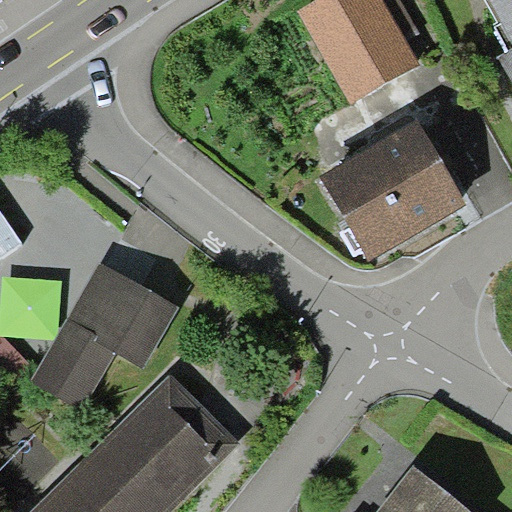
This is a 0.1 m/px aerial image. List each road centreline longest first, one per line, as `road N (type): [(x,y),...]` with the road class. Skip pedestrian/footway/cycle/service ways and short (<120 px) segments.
road 1 (residential): [(34,57),(56,91),(387,348)]
road 2 (residential): [(254,511),(387,348)]
road 3 (residential): [(387,348),(412,313),(511,233)]
road 4 (residential): [(387,348),(511,418)]
